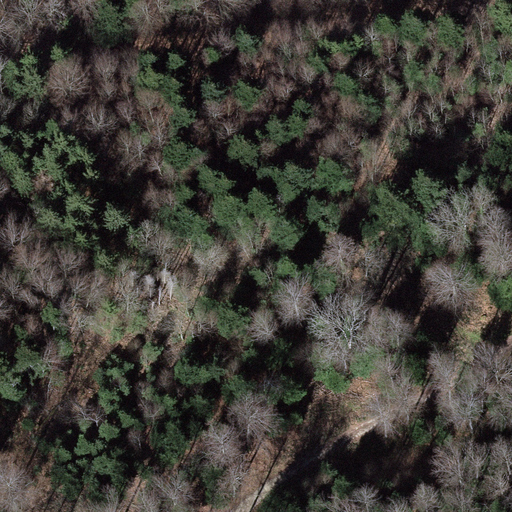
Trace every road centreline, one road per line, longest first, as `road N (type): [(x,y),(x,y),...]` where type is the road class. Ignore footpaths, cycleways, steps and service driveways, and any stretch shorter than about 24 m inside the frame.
road 1 (track): [(0,62),(158,53),(511,3)]
road 2 (track): [(511,345),(320,454),(239,511)]
